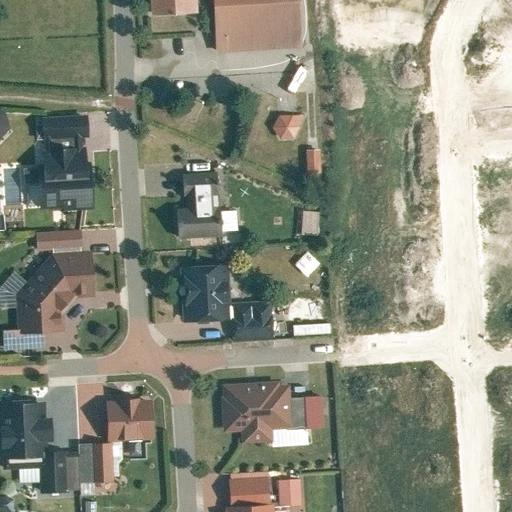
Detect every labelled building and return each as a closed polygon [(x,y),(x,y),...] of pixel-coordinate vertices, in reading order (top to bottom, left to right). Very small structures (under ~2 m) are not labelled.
[(297,0),(147,0),(149,21),(197,18),(196,9),(211,8),(214,55),(301,50),(297,0)] [(511,59),(510,65),(461,48),(442,105),(489,120),(482,143),(511,153),(511,59)] [(5,117),(0,115),(0,141),(9,133),(5,117)] [(290,119),(278,119),(271,131),(279,143),(291,143),(299,131),(290,119)] [(84,123),(40,125),(42,161),(35,162),(38,214),(92,211),(88,159),(81,159),(80,141),(85,140),(84,123)] [(306,179),(319,179),(319,154),(305,155),(306,179)] [(511,175),(460,172),(457,228),(511,230),(511,175)] [(175,209),(176,242),(219,240),(216,177),(182,179),(184,209),(175,209)] [(21,206),(4,207),(6,223),(22,221),(21,206)] [(78,234),(34,236),(35,255),(79,253),(78,234)] [(15,298),(16,335),(42,334),(61,333),(60,317),(73,301),(90,301),(88,258),(49,259),(15,298)] [(227,269),(179,271),(181,327),(230,325),(227,269)] [(270,307),(231,309),(233,344),(272,343),(270,307)] [(16,335),(2,336),(3,353),(42,351),(42,334),(16,335)] [(287,388),(221,392),(224,436),(241,435),(241,446),(272,444),(271,433),(290,432),(288,402),(287,388)] [(288,402),(290,432),(306,431),(304,401),(288,402)] [(151,402),(104,404),(106,445),(153,443),(151,402)] [(63,454),(43,455),(43,447),(50,447),(50,427),(42,428),(41,406),(0,407),(0,420),(2,472),(38,470),(39,498),(66,496),(65,494),(64,461),(63,454)] [(110,447),(77,448),(78,487),(112,486),(110,447)] [(77,460),(64,461),(65,494),(78,494),(77,460)] [(299,482),(277,483),(278,510),(300,509),(299,482)] [(266,483),(228,485),(229,511),(249,511),(268,511),(266,483)]
